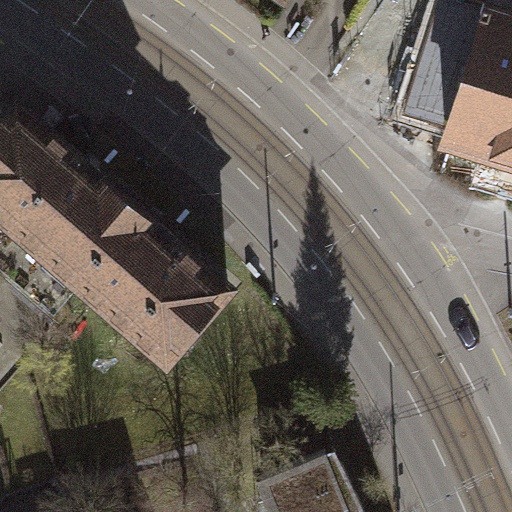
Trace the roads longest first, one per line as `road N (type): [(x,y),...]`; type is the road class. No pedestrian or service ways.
road 1 (secondary): [(70,0),(237,126),(370,273)]
road 2 (secondary): [(370,273),(432,370),(498,511)]
road 3 (residential): [(370,273),(445,243),(511,254)]
